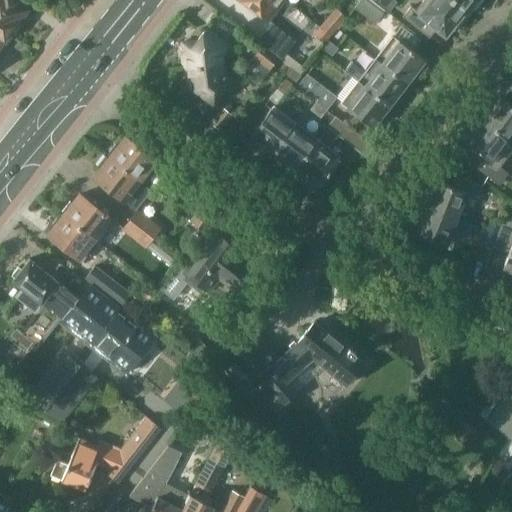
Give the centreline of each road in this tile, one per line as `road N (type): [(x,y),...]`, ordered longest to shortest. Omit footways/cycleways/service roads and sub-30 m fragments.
road 1 (residential): [(346,246),(181,153),(80,72)]
road 2 (residential): [(346,246),(456,87),(511,35)]
road 3 (residential): [(511,320),(346,246)]
road 4 (primary): [(80,72),(0,170)]
